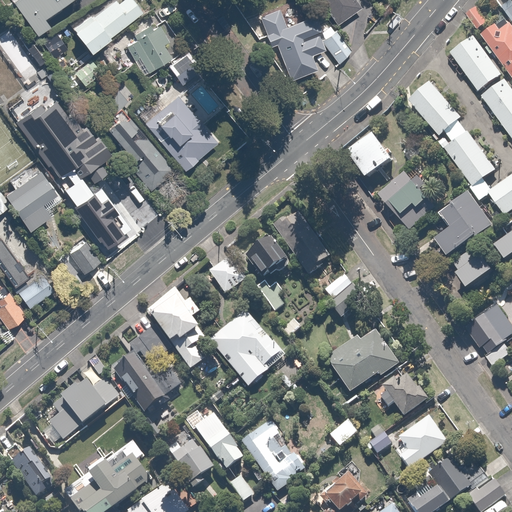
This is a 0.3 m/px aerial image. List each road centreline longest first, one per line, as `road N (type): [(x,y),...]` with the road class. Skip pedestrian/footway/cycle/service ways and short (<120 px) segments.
road 1 (secondary): [(297,146),(0,395)]
road 2 (residential): [(511,444),(297,146)]
road 3 (secondary): [(444,0),(390,64),(297,146)]
road 4 (residential): [(297,146),(191,0)]
